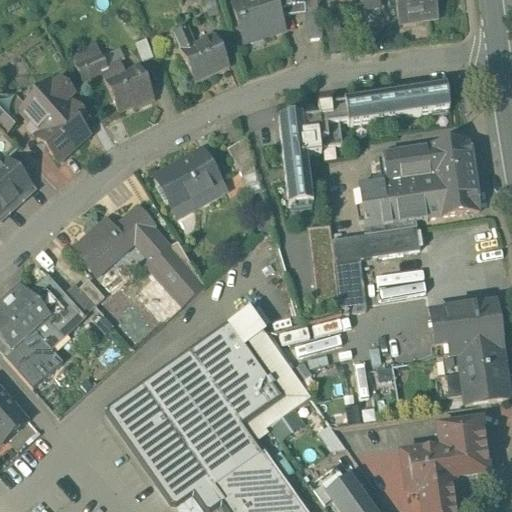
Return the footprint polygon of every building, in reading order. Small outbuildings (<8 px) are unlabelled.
[(257,0),(232,9),(239,31),(241,30),(247,46),(284,34),(280,21),(272,0),(257,0)] [(302,0),(272,0),(280,21),(304,18),(304,17),(302,0)] [(359,0),(361,9),(379,6),(378,0),(359,0)] [(394,0),(398,20),(413,18),(414,25),(437,21),(434,0),(394,0)] [(318,16),(304,17),(304,18),(308,44),(321,42),(318,16)] [(186,29),(173,34),(181,54),(194,48),(186,29)] [(213,34),(198,40),(201,45),(215,39),(213,34)] [(181,54),(194,85),(228,70),(215,39),(201,45),(194,48),(181,54)] [(96,47),(71,58),(76,69),(101,58),(96,47)] [(101,58),(76,69),(83,84),(101,76),(108,73),(106,70),(101,58)] [(120,64),(106,70),(108,73),(101,76),(105,85),(125,76),(120,64)] [(125,76),(105,85),(118,115),(135,108),(137,111),(153,103),(151,100),(152,100),(139,69),(125,76)] [(49,89),(44,89),(38,94),(37,99),(20,115),(39,136),(35,139),(58,165),(88,138),(77,126),(84,119),(72,106),(70,107),(68,105),(74,99),(59,83),(53,88),(52,86),(49,89)] [(446,89),(392,97),(396,121),(449,113),(446,89)] [(344,104),(344,107),(317,110),(320,129),(347,126),(347,129),(396,121),(392,97),(344,104)] [(15,127),(0,112),(0,133),(4,137),(15,127)] [(302,119),(278,122),(288,210),(313,207),(302,119)] [(4,137),(0,133),(0,166),(6,162),(18,151),(4,137)] [(245,142),(226,152),(242,180),(255,173),(245,142)] [(428,150),(381,157),(386,185),(360,189),(367,230),(438,220),(439,221),(479,215),(468,142),(428,148),(428,150)] [(202,154),(155,181),(172,213),(174,213),(172,210),(198,196),(199,198),(220,186),(202,154)] [(0,218),(31,190),(6,162),(0,166),(0,218)] [(105,224),(73,252),(96,279),(97,278),(93,274),(131,242),(150,264),(151,265),(168,250),(151,231),(153,230),(138,212),(113,233),(105,224)] [(416,232),(332,245),(335,266),(358,263),(419,254),(416,232)] [(168,250),(151,265),(150,264),(145,269),(182,310),(204,290),(177,245),(168,250)] [(358,263),(335,266),(339,304),(341,311),(365,308),(358,263)] [(47,279),(27,297),(18,288),(17,288),(18,289),(7,299),(8,302),(0,309),(0,354),(3,358),(2,358),(32,392),(62,365),(46,347),(60,333),(64,337),(80,322),(81,324),(84,320),(83,319),(63,298),(63,297),(47,279)] [(103,301),(88,283),(78,292),(94,309),(103,301)] [(78,292),(74,287),(63,297),(63,298),(83,319),(94,309),(78,292)] [(494,310),(451,316),(455,342),(458,360),(500,353),(494,310)] [(264,337),(248,314),(229,326),(246,350),(264,337)] [(451,316),(431,319),(437,362),(448,361),(445,344),(455,342),(451,316)] [(229,326),(108,412),(107,418),(171,509),(176,510),(192,499),(196,496),(198,499),(212,490),(261,455),(252,443),(242,428),(282,401),(246,350),(229,326)] [(310,402),(264,337),(246,350),(282,401),(242,428),(252,443),(310,402)] [(455,342),(445,344),(448,361),(458,360),(455,342)] [(500,353),(458,360),(461,380),(463,400),(477,399),(506,394),(500,353)] [(298,384),(310,377),(303,365),(291,372),(298,384)] [(379,385),(395,383),(393,369),(378,371),(379,385)] [(461,380),(435,384),(438,404),(463,400),(461,380)] [(0,391),(0,447),(27,423),(0,391)] [(506,394),(477,399),(478,405),(507,401),(506,394)] [(348,426),(362,424),(360,407),(345,408),(348,426)] [(479,425),(438,431),(438,430),(436,431),(437,432),(440,452),(434,453),(433,452),(432,453),(424,454),(423,454),(422,454),(422,455),(415,456),(415,455),(413,455),(414,457),(415,465),(404,467),(402,470),(406,499),(420,497),(421,511),(454,511),(452,492),(451,492),(451,490),(454,490),(458,484),(458,481),(459,481),(459,482),(488,478),(481,424),(479,425)] [(327,430),(319,435),(331,453),(339,449),(327,430)] [(301,511),(261,455),(212,490),(224,506),(227,511),(301,511)] [(334,471),(309,489),(324,510),(331,505),(331,504),(348,491),(334,471)] [(371,511),(354,487),(348,491),(331,504),(331,505),(336,511),(371,511)] [(212,490),(198,499),(196,496),(192,499),(201,511),(216,511),(224,506),(212,490)]
